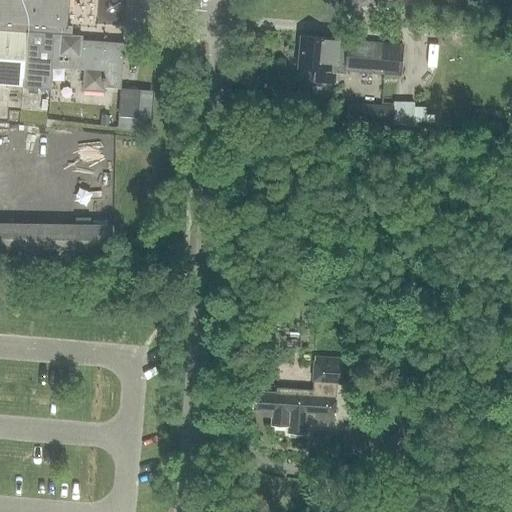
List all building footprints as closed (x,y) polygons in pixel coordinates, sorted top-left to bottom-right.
[(69,27),(64,26),(66,0),(0,0),(0,84),(22,87),(22,88),(50,90),(51,67),(84,70),(82,90),(104,92),(104,87),(119,89),(117,117),(137,118),(139,90),(120,89),(123,44),(80,40),(81,36),(68,35),(69,27)] [(333,84),(337,39),(301,36),(298,69),(314,70),(313,82),(333,84)] [(344,71),(400,76),(402,44),(347,39),(344,71)] [(414,102),(392,100),(392,106),(346,102),(345,121),(413,126),(413,123),(425,124),(426,107),(413,106),(414,102)] [(113,224),(0,222),(0,265),(113,268),(113,224)] [(333,421),(336,385),(347,385),(349,358),(313,356),(311,390),(275,387),(275,392),(252,391),(251,411),(259,412),(258,417),(270,418),(269,426),(286,427),(286,434),(305,435),(306,420),(333,421)] [(380,433),(343,431),(342,454),(379,456),(380,433)] [(313,457),(329,458),(330,434),(314,433),(313,457)] [(379,453),(396,454),(397,434),(381,434),(379,453)]
